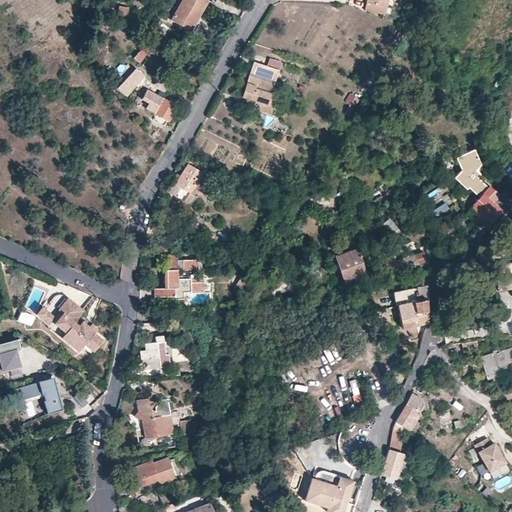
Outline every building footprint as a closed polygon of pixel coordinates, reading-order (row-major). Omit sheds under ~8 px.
[(196,19),(207,0),(184,0),(173,19),(193,31),(196,26),(199,21),(196,19)] [(211,2),(207,0),(196,19),(199,21),(211,2)] [(386,7),(366,3),(364,10),(365,10),(384,14),(386,7)] [(119,5),(117,13),(126,16),(129,7),(119,5)] [(144,56),(138,52),(134,58),(139,63),(144,56)] [(272,92),(279,70),(256,62),(250,77),(244,97),(256,101),(268,105),(272,92)] [(141,74),(136,70),(119,89),(124,93),(141,74)] [(156,108),(161,99),(147,90),(141,99),(149,104),(156,108)] [(275,102),(278,94),(272,92),(268,105),(256,101),(253,108),(260,110),(260,111),(271,114),(275,102)] [(173,114),(177,108),(161,99),(156,108),(149,104),(146,110),(168,123),(173,114)] [(476,169),(481,163),(474,148),(455,156),(461,169),(454,177),(466,187),(467,185),(470,188),(479,196),(483,192),(488,187),(478,177),(480,173),(476,169)] [(205,174),(204,173),(198,170),(189,164),(176,184),(195,196),(218,195),(218,194),(211,182),(208,182),(210,178),(206,175),(205,175),(205,174)] [(195,196),(176,184),(175,184),(174,183),(172,185),(168,193),(170,194),(182,201),(189,206),(195,196)] [(499,193),(491,185),(488,187),(483,192),(492,201),(499,193)] [(483,192),(472,203),(483,214),(491,222),(502,211),(492,201),(483,192)] [(437,215),(449,210),(446,204),(434,208),(437,215)] [(388,217),(381,223),(392,235),(398,230),(388,217)] [(357,249),(335,257),(344,284),(349,283),(349,281),(353,280),(355,279),(356,280),(366,277),(357,249)] [(402,272),(404,271),(428,261),(423,251),(414,255),(413,253),(397,261),(402,272)] [(178,257),(168,257),(169,271),(165,271),(165,284),(170,284),(170,289),(165,289),(155,289),(155,298),(167,298),(167,300),(185,300),(185,293),(191,293),(191,294),(201,294),(201,282),(204,282),(204,281),(202,280),(201,275),(198,275),(197,262),(183,262),(182,263),(179,261),(178,257)] [(390,278),(402,272),(397,261),(385,266),(390,278)] [(419,265),(420,267),(423,275),(427,273),(433,271),(428,261),(419,265)] [(256,286),(238,275),(232,285),(224,287),(228,303),(249,297),(256,286)] [(428,292),(427,285),(424,286),(418,287),(396,290),(398,304),(403,326),(427,322),(429,322),(428,310),(428,300),(429,298),(428,292)] [(79,312),(81,308),(66,297),(58,310),(62,313),(58,320),(42,309),(37,316),(53,326),(52,328),(64,336),(61,341),(79,353),(84,345),(94,352),(101,340),(92,334),(95,329),(96,328),(77,315),(79,312)] [(35,316),(21,311),(18,321),(31,326),(35,316)] [(79,312),(77,315),(96,328),(98,325),(91,320),(79,312)] [(92,334),(101,340),(104,336),(95,329),(92,334)] [(20,360),(18,351),(25,350),(22,339),(0,345),(0,361),(2,370),(22,366),(20,360)] [(472,350),(471,342),(457,344),(458,353),(472,350)] [(171,366),(170,356),(167,356),(166,343),(145,345),(145,349),(145,352),(140,353),(141,357),(137,357),(137,361),(134,361),(135,366),(139,365),(140,369),(171,366)] [(511,367),(511,348),(481,357),(487,379),(501,375),(500,370),(511,367)] [(22,366),(2,370),(6,379),(24,375),(22,366)] [(443,381),(444,374),(433,372),(432,379),(443,381)] [(63,408),(53,376),(17,387),(21,400),(43,393),(49,412),(63,408)] [(422,400),(411,395),(401,412),(396,422),(392,429),(404,434),(406,429),(422,400)] [(138,413),(162,409),(148,399),(142,408),(138,409),(139,412),(138,413)] [(34,407),(35,415),(44,413),(42,405),(34,407)] [(162,409),(138,413),(135,417),(140,421),(143,420),(144,430),(146,438),(168,435),(167,429),(172,428),(169,414),(162,409)] [(184,443),(195,441),(192,425),(181,426),(184,443)] [(400,453),(404,434),(392,429),(387,449),(388,449),(400,453)] [(487,438),(474,446),(489,471),(505,462),(507,461),(497,442),(491,445),(487,438)] [(380,475),(386,478),(390,479),(396,481),(396,479),(401,461),(403,454),(400,453),(388,449),(380,475)] [(139,477),(142,485),(157,480),(159,485),(181,477),(174,459),(169,461),(168,458),(153,464),(151,462),(132,469),(135,478),(139,477)] [(409,464),(401,461),(396,479),(404,481),(409,464)] [(505,462),(489,471),(493,479),(510,470),(505,462)] [(483,463),(476,467),(483,478),(490,474),(483,463)] [(344,511),(354,480),(339,476),(336,485),(330,483),(311,477),(304,500),(327,508),(326,511),(344,511)] [(175,501),(171,491),(159,496),(162,505),(175,501)]
